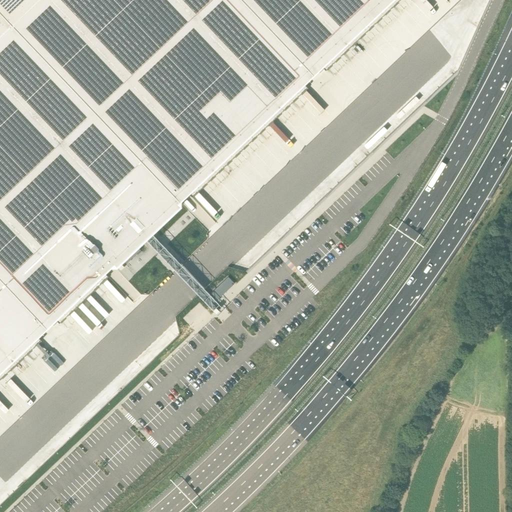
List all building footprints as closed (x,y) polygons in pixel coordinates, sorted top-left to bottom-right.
[(0,0),(0,12),(12,26),(39,0),(0,0)] [(240,0),(39,0),(12,26),(168,189),(301,63),(240,0)] [(240,0),(301,63),(366,0),(240,0)] [(0,37),(12,26),(0,12),(0,37)] [(12,26),(0,37),(0,279),(35,316),(168,189),(12,26)] [(213,291),(219,298),(237,283),(231,275),(213,291)] [(0,279),(0,349),(35,316),(0,279)]
